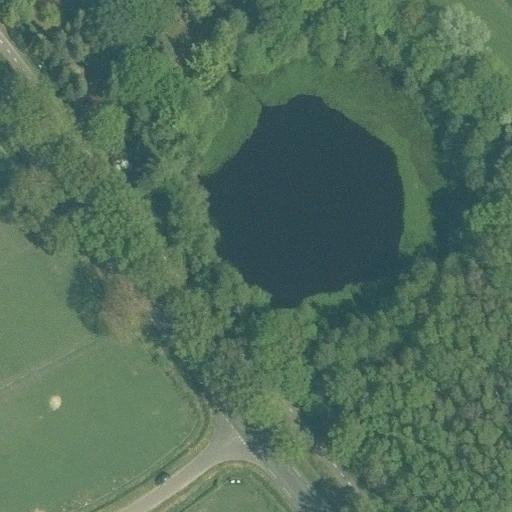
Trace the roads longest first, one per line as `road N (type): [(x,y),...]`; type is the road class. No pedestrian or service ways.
road 1 (secondary): [(250,429),(0,111)]
road 2 (tertiary): [(136,511),(250,429)]
